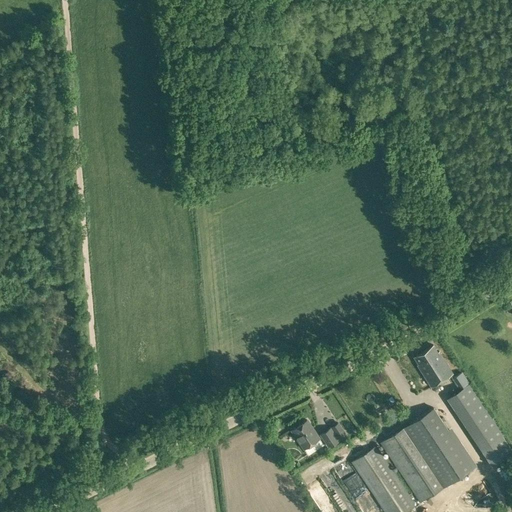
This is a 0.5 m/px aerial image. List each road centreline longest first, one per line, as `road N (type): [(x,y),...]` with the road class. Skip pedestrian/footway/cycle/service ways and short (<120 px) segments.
road 1 (tertiary): [(49,511),(415,333),(511,276)]
road 2 (track): [(0,412),(133,470)]
